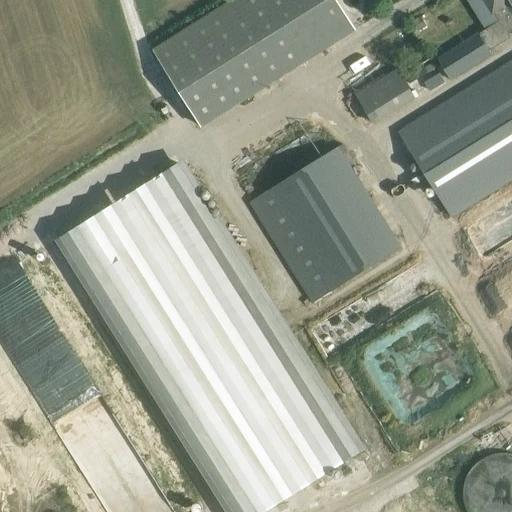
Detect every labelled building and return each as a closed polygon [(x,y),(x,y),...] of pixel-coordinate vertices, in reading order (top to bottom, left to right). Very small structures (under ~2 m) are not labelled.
[(230,0),(152,49),(199,125),(354,29),(336,0),(230,0)] [(507,33),(511,30),(511,0),(484,0),(492,13),(494,12),(507,33)] [(421,17),(412,22),(418,31),(426,26),(421,17)] [(479,34),(438,59),(451,79),(491,54),(479,34)] [(450,218),(511,178),(511,61),(397,133),(450,218)] [(397,69),(355,94),(373,123),(415,98),(397,69)] [(337,143),(247,194),(306,299),(396,248),(337,143)] [(181,164),(63,239),(233,511),(260,511),(360,449),(181,164)] [(511,511),(511,453),(509,453),(506,453),(502,453),(499,453),(496,453),(492,454),(489,455),(486,457),(483,458),(480,460),(477,462),(474,464),(472,467),(470,470),(468,473),(466,476),(465,479),(464,482),(463,486),(463,489),(463,493),(463,496),(463,500),(464,503),(465,506),(466,510),(467,511),(511,511)] [(392,511),(419,511),(410,486),(387,494),(392,511)]
